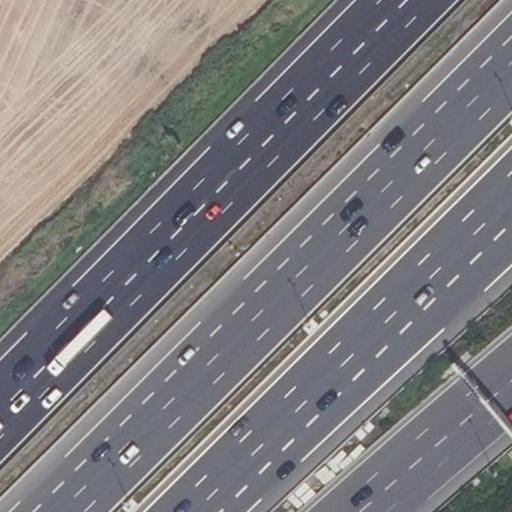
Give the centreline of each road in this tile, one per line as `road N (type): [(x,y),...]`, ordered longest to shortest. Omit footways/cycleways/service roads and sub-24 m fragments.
road 1 (motorway): [(511,60),(58,511)]
road 2 (motorway): [(408,0),(0,412)]
road 3 (motorway): [(196,511),(511,202)]
road 4 (motorway): [(363,511),(511,384)]
